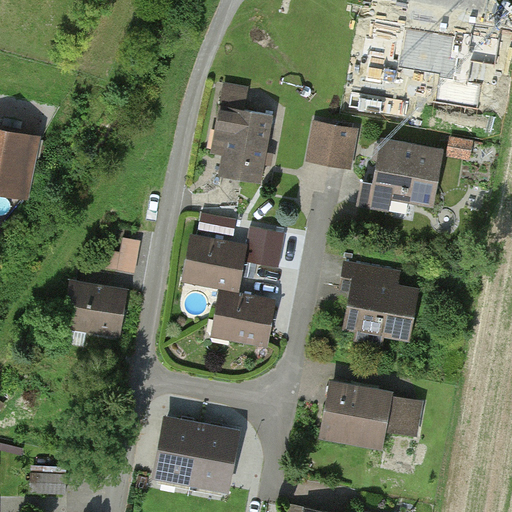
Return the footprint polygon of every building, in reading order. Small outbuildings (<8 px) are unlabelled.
[(483,47),(453,40),(447,65),(477,71),(483,47)] [(267,182),(276,113),(248,109),(251,85),(226,82),(217,152),(228,153),(225,177),(267,182)] [(310,161),(355,169),(362,128),(317,120),(310,161)] [(45,136),(0,127),(0,192),(32,199),(45,136)] [(476,141),(453,138),(450,159),(473,162),(476,141)] [(449,151),(386,139),(377,184),(366,181),(361,205),(394,212),(396,199),(439,207),(449,151)] [(364,175),(378,176),(380,154),(366,153),(364,175)] [(252,246),(193,236),(186,282),(223,288),(215,339),(273,348),(280,301),(244,295),(252,246)] [(98,267),(137,273),(142,241),(124,238),(121,254),(101,251),(98,267)] [(356,286),(347,328),(413,342),(422,296),(399,291),(403,272),(344,259),(339,282),(356,286)] [(133,292),(72,281),(63,326),(125,337),(133,292)] [(431,400),(336,381),(324,438),(389,451),(393,433),(423,440),(431,400)] [(243,433),(164,418),(151,482),(231,498),(243,433)] [(68,476),(35,474),(33,493),(67,495),(68,476)]
